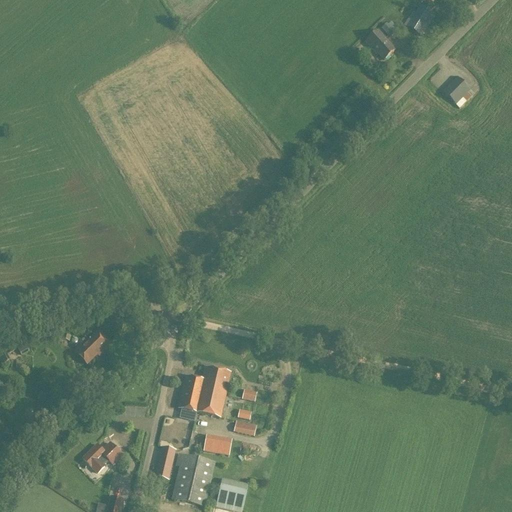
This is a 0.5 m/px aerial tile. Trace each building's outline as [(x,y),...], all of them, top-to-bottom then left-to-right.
[(403,27),(420,38),(435,16),(419,6),(415,13),(413,12),(403,27)] [(381,29),(390,39),(398,32),(389,22),(381,29)] [(392,48),(384,40),(373,50),(384,62),(394,52),(391,49),(392,48)] [(442,94),(455,107),(470,92),(456,79),(442,94)] [(101,355),(110,346),(97,333),(87,342),(85,339),(76,348),(78,350),(74,354),(86,366),(99,353),(101,355)] [(25,347),(17,350),(20,355),(27,351),(25,347)] [(10,362),(3,349),(0,350),(0,362),(2,366),(10,362)] [(200,394),(195,414),(202,415),(220,420),(230,375),(205,369),(202,382),(199,381),(196,393),(200,394)] [(196,393),(199,381),(186,378),(183,390),(185,391),(180,410),(195,414),(200,394),(196,393)] [(256,394),(244,391),(241,401),(254,404),(256,394)] [(249,412),(239,410),(237,420),(247,422),(249,412)] [(256,427),(236,423),(234,434),(253,438),(256,427)] [(228,457),(231,441),(206,436),(206,437),(201,436),(199,446),(204,447),(203,452),(228,457)] [(119,461),(123,457),(109,444),(101,451),(96,447),(83,460),(97,475),(104,468),(103,467),(107,462),(112,468),(116,464),(119,466),(122,463),(119,461)] [(204,509),(215,464),(178,456),(175,468),(179,469),(171,501),(204,509)] [(168,482),(171,466),(159,463),(155,479),(168,482)] [(162,482),(154,480),(150,497),(158,499),(162,482)] [(225,511),(241,511),(247,486),(221,481),(215,510),(225,511)] [(110,499),(107,511),(119,511),(122,502),(110,499)]
